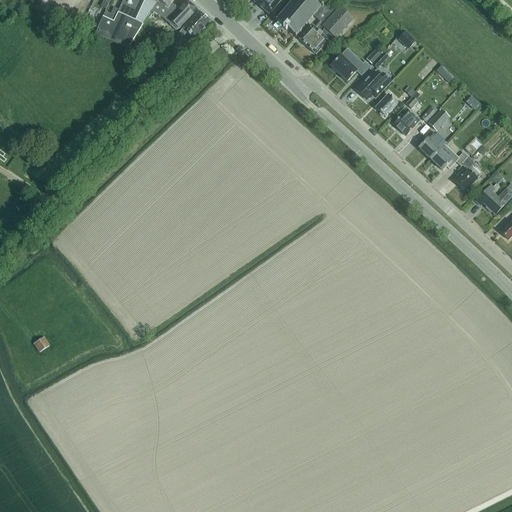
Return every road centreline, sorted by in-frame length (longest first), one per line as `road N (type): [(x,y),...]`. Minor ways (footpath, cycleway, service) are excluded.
road 1 (secondary): [(511,292),(294,85)]
road 2 (residential): [(511,269),(312,85),(294,85)]
road 3 (secondary): [(294,85),(203,0)]
